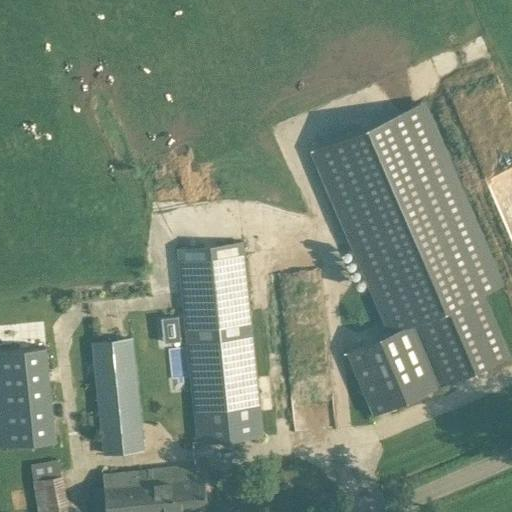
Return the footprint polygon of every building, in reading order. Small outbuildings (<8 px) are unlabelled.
[(421,101),(314,147),(393,331),(347,351),(374,414),(510,356),(483,293),(500,286),(421,101)] [(178,247),(186,317),(198,442),(262,435),(259,414),(243,241),(178,247)] [(94,342),(106,453),(143,449),(132,338),(94,342)] [(0,351),(0,440),(1,447),(55,441),(45,346),(0,351)] [(95,414),(88,415),(90,426),(97,426),(95,414)] [(34,511),(64,511),(61,459),(31,461),(34,511)] [(93,487),(95,511),(184,511),(208,510),(205,476),(197,477),(196,464),(104,473),(105,486),(93,487)]
